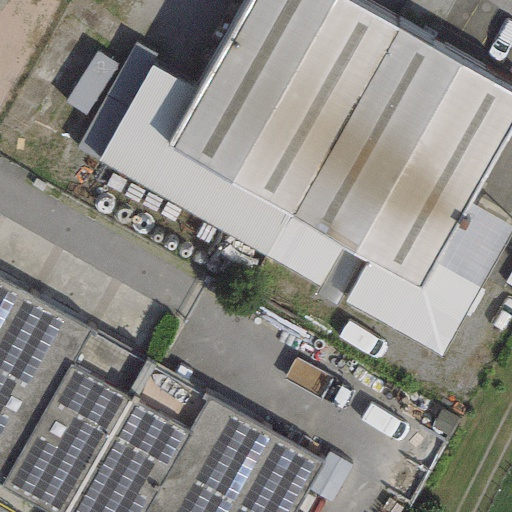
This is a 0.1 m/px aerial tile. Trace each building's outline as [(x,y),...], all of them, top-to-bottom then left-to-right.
[(292,217),(398,32),(341,0),(249,0),(197,93),(166,146),(292,217)] [(511,126),(511,96),(398,32),(292,217),(343,246),(367,260),(419,289),(468,203),(511,126)] [(166,146),(197,93),(151,67),(97,162),(319,287),(343,246),(292,217),(166,146)] [(511,229),(511,228),(468,203),(419,289),(367,260),(343,302),(439,356),(511,229)] [(0,484),(49,511),(65,511),(150,364),(0,279),(0,484)] [(292,511),(321,461),(150,364),(65,511),(292,511)]
